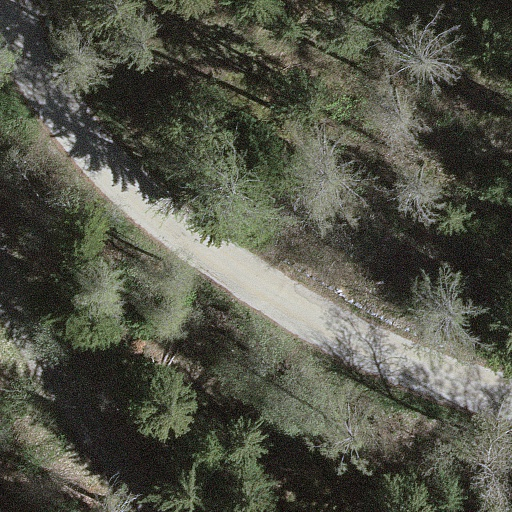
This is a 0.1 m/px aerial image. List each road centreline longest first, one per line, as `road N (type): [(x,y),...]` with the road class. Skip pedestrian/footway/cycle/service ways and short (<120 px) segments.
road 1 (unclassified): [(511,404),(432,384),(102,192),(0,6)]
road 2 (track): [(0,205),(23,308),(173,511)]
